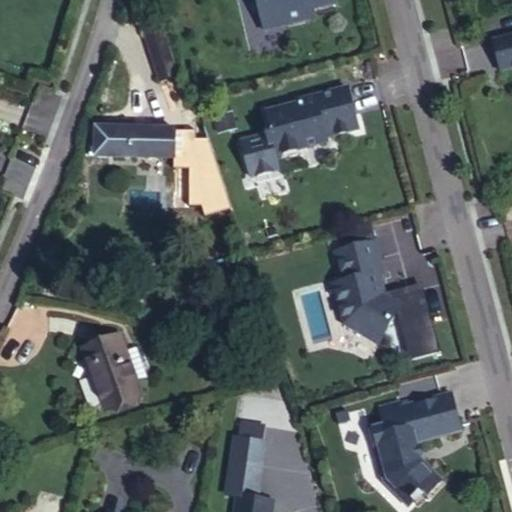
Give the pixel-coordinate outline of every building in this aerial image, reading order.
[(333,0),(257,0),(262,17),(263,16),(266,26),(283,22),(284,27),(309,22),(307,13),(335,7),(333,0)] [(284,27),(283,22),(266,26),(265,26),(267,31),(284,27)] [(176,75),(160,28),(142,34),(158,81),(176,75)] [(511,36),(494,41),(502,72),(511,69),(511,36)] [(347,88),(314,97),(315,102),(299,106),(298,103),(266,111),(271,128),(268,135),(240,142),(250,179),(277,172),(273,157),(327,143),(326,138),(358,130),(347,88)] [(95,157),(175,159),(175,131),(125,129),(105,129),(95,129),(95,157)] [(384,295),(380,296),(375,276),(383,273),(375,243),(336,253),(344,283),(335,286),(345,325),(379,345),(402,305),(384,295)] [(105,410),(142,396),(119,335),(83,349),(105,410)] [(451,394),(400,407),(381,412),(384,426),(369,429),(383,483),(399,499),(402,496),(407,502),(414,503),(416,505),(426,495),(427,496),(442,481),(424,462),(418,464),(415,454),(420,453),(418,444),(461,432),(451,394)] [(400,407),(398,401),(379,406),(381,412),(400,407)] [(272,511),(274,501),(238,495),(234,511),(272,511)]
